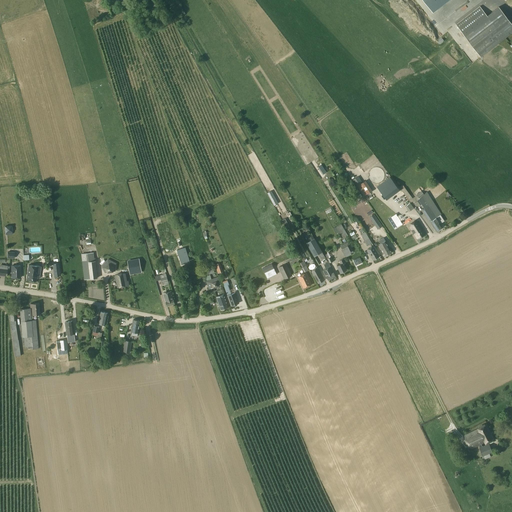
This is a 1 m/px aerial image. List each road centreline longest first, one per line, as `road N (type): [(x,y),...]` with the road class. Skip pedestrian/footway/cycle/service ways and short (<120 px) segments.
road 1 (unclassified): [(0,287),(167,319),(214,317),(308,294),(490,208),(511,207)]
road 2 (track): [(373,266),(464,444)]
